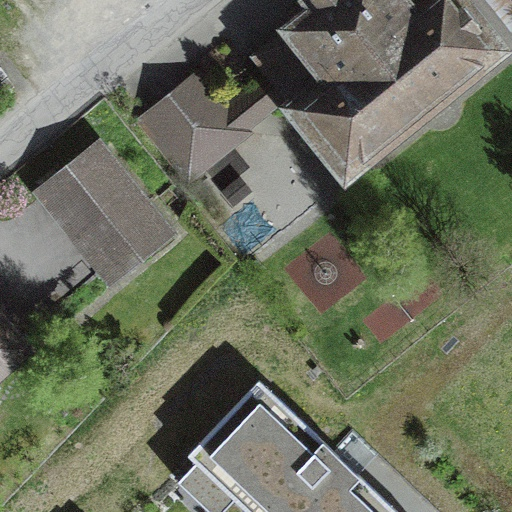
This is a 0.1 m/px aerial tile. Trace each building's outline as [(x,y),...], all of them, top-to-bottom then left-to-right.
[(254,56),(346,170),(496,48),(457,0),(302,0),(310,9),(254,56)] [(262,89),(172,47),(134,128),(224,170),(262,89)] [(52,186),(118,268),(165,231),(99,149),(52,186)] [(0,361),(16,348),(0,330),(0,361)] [(397,511),(258,380),(188,455),(248,511),(397,511)]
